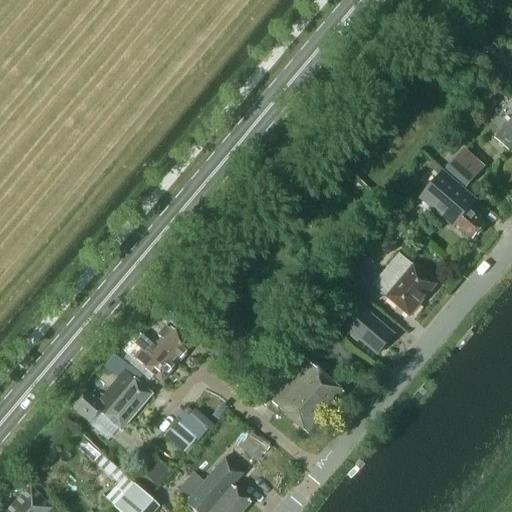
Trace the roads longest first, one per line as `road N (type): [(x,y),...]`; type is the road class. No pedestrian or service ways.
road 1 (primary): [(0,421),(356,0)]
road 2 (residential): [(511,254),(283,511)]
road 3 (unknown): [(130,444),(198,374),(316,475)]
